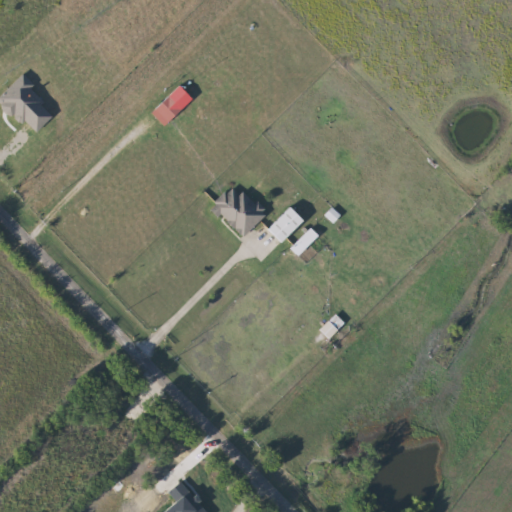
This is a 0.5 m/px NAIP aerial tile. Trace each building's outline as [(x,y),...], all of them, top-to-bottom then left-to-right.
[(156,110),(182,84),(196,98),(169,124),(156,110)] [(212,205),(235,183),(267,215),(243,237),(212,205)] [(284,243),(270,229),(293,206),(307,220),(284,243)] [(318,235),(307,246),(301,240),(312,229),(318,235)] [(321,330),(337,314),(347,324),(330,340),(321,330)]
